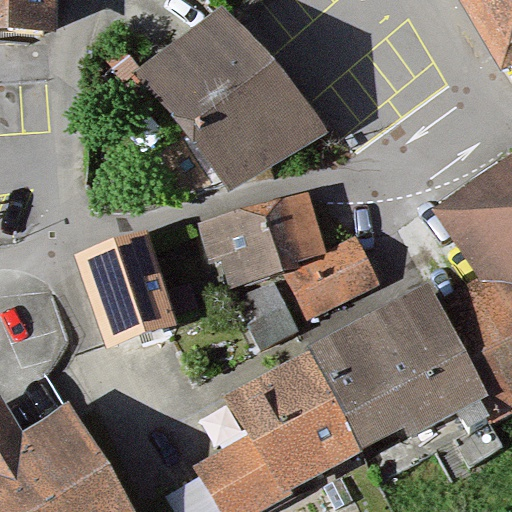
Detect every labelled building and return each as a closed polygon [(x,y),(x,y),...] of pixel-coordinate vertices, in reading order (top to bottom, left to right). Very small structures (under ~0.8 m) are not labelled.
[(0,0),(0,40),(60,40),(59,0),(0,0)] [(511,0),(472,0),(511,61),(511,0)] [(325,132),(237,10),(146,75),(234,198),(325,132)] [(504,296),(459,321),(498,410),(504,420),(511,416),(511,171),(446,217),(504,296)] [(329,259),(312,197),(202,228),(220,290),(285,272),(329,259)] [(160,234),(93,257),(123,341),(190,318),(160,234)] [(445,294),(324,354),(378,455),(383,462),(498,410),(459,321),(445,294)] [(239,511),(261,511),(378,455),(324,354),(247,391),(267,429),(209,462),(239,511)] [(137,511),(76,409),(33,434),(15,403),(0,412),(0,511),(137,511)]
